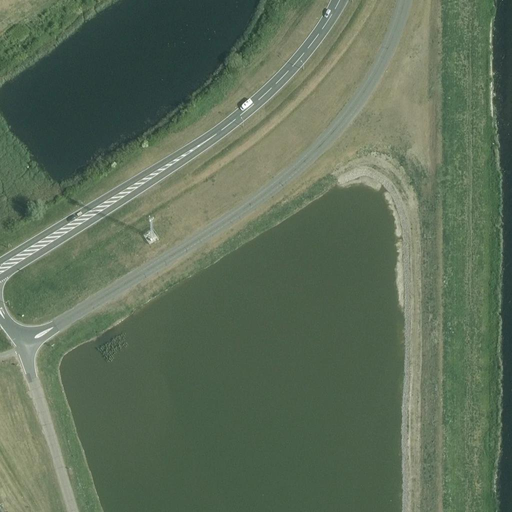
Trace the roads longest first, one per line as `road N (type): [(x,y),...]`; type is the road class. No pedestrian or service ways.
road 1 (tertiary): [(24,347),(236,214),(306,160),(371,79),(404,0)]
road 2 (trunk): [(340,0),(311,47),(242,116),(0,269)]
road 3 (unclassified): [(72,511),(24,347)]
